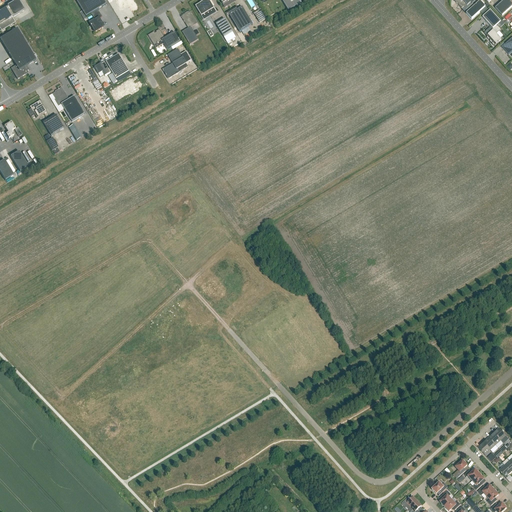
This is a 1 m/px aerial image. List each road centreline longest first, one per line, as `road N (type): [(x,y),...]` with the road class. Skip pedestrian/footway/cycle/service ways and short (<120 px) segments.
road 1 (unclassified): [(224,323),(353,468),(374,481),(399,472),(511,371)]
road 2 (unclassified): [(0,327),(66,393),(187,284)]
road 3 (unclassified): [(0,326),(147,238)]
road 4 (unknown): [(221,320),(260,281),(259,271),(228,242),(187,284)]
road 5 (unclassified): [(11,100),(123,33)]
